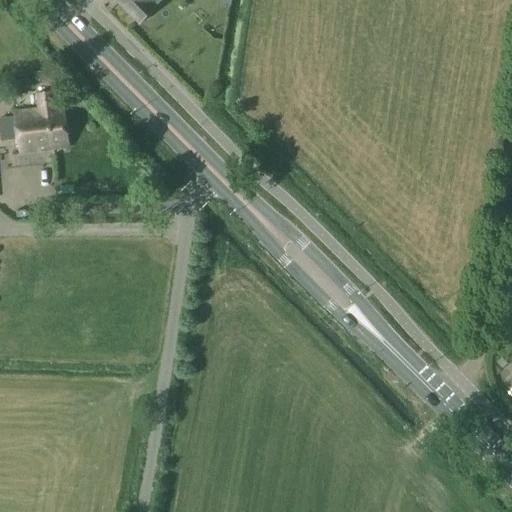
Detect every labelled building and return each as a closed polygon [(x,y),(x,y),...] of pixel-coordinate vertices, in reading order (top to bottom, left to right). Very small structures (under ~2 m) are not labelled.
[(113,0),(139,25),(154,10),(153,10),(163,0),(113,0)] [(50,72),(35,74),(36,82),(51,80),(50,72)] [(17,82),(7,85),(7,92),(3,93),(5,100),(21,96),(17,82)] [(35,96),(37,110),(12,113),(16,153),(66,148),(62,112),(52,113),(50,94),(35,96)] [(146,188),(156,203),(165,197),(155,182),(146,188)]
